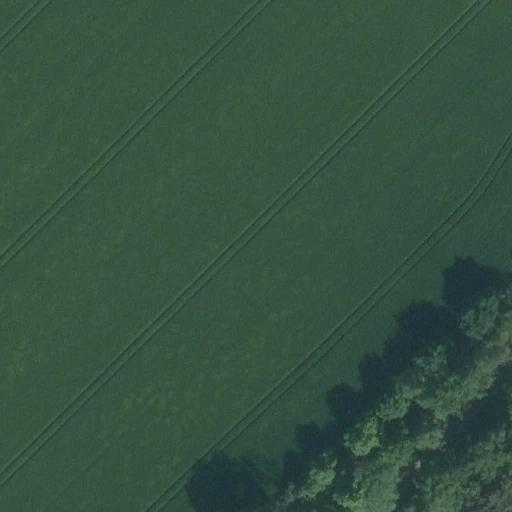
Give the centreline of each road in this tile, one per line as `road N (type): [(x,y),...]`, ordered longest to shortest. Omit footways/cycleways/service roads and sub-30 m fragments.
road 1 (unclassified): [(511,285),(284,511)]
road 2 (unknown): [(370,511),(468,419),(511,362)]
